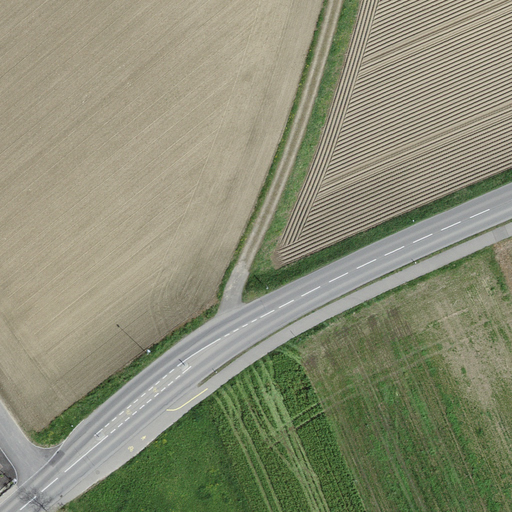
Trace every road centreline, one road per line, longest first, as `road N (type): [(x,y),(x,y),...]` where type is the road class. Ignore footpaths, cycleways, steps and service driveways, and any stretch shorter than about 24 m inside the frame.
road 1 (primary): [(511,207),(238,336),(18,511)]
road 2 (track): [(238,336),(235,297),(301,139),(339,0)]
